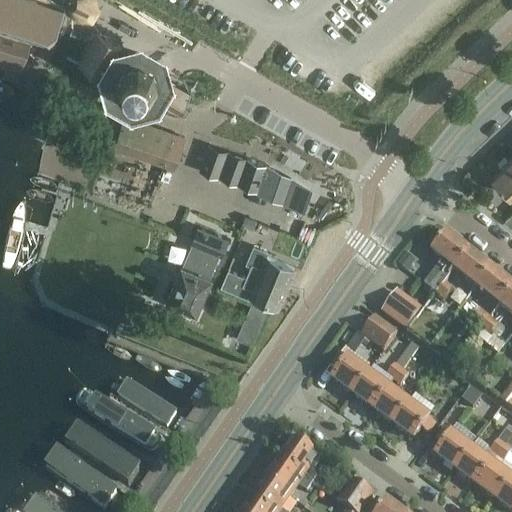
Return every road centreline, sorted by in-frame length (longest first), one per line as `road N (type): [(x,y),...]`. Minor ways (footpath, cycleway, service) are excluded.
road 1 (unclassified): [(418,188),(333,130),(82,0)]
road 2 (tertiary): [(278,393),(418,188)]
road 3 (residential): [(431,511),(278,393)]
road 4 (tertiary): [(194,511),(278,393)]
road 5 (tertiary): [(418,188),(511,86)]
